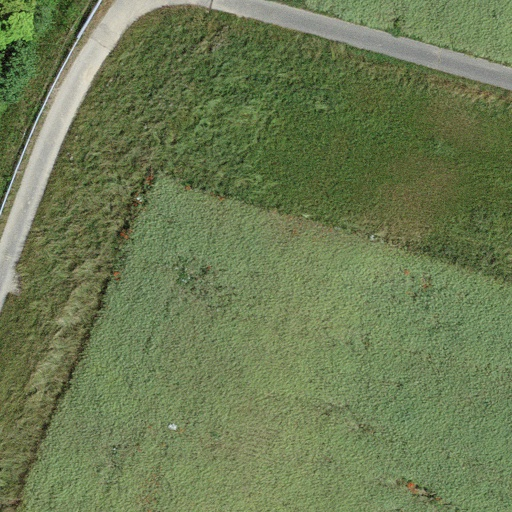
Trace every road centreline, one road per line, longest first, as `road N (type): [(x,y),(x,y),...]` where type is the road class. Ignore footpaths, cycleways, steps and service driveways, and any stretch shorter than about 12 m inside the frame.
road 1 (track): [(0,276),(71,98),(135,0)]
road 2 (unknown): [(219,0),(511,91)]
